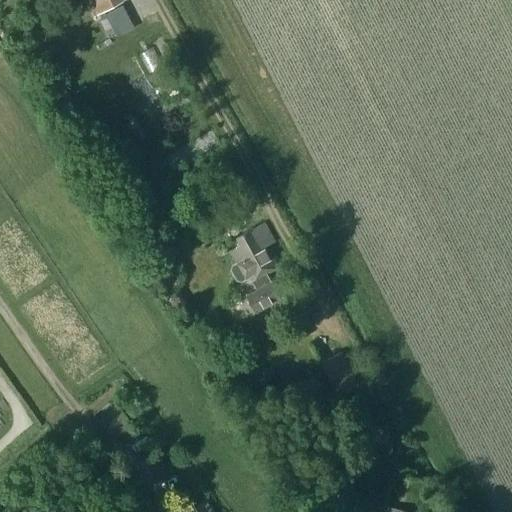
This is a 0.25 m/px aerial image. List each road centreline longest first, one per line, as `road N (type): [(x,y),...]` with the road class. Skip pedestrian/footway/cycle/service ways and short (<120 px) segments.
road 1 (track): [(0,302),(72,405),(144,477)]
road 2 (unknown): [(155,0),(247,160)]
